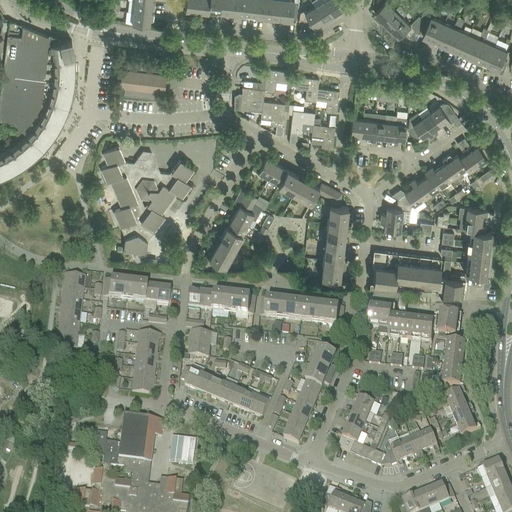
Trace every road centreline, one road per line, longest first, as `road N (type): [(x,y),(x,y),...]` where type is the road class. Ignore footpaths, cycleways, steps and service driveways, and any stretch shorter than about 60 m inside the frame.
road 1 (residential): [(310,461),(341,375),(365,242)]
road 2 (residential): [(357,17),(294,37),(167,22),(169,0)]
road 3 (residential): [(357,17),(480,88),(511,92)]
road 4 (residential): [(185,280),(191,248),(256,133)]
road 5 (residential): [(256,442),(291,366),(242,346)]
road 6 (residential): [(510,440),(388,488)]
road 7 (residential): [(369,196),(256,133)]
road 8 (tertiary): [(14,0),(69,27),(133,36)]
